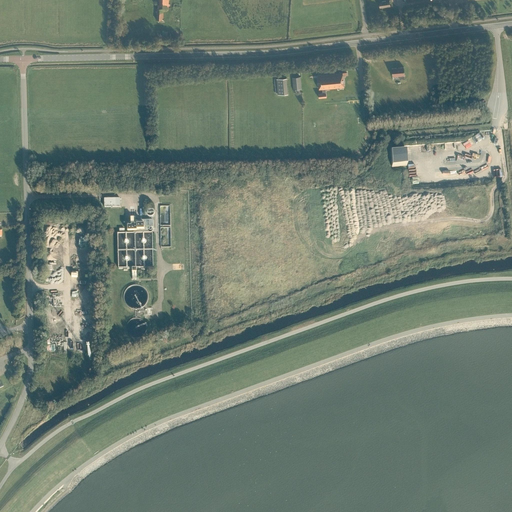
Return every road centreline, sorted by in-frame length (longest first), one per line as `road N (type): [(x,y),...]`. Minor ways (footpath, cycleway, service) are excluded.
road 1 (unclassified): [(511,280),(394,298),(174,377),(73,423),(16,467)]
road 2 (unclassified): [(36,511),(85,468),(172,420),(398,339),(511,318)]
road 3 (secondary): [(25,58),(270,52),(511,23)]
road 4 (unclassified): [(0,450),(32,357),(25,58)]
